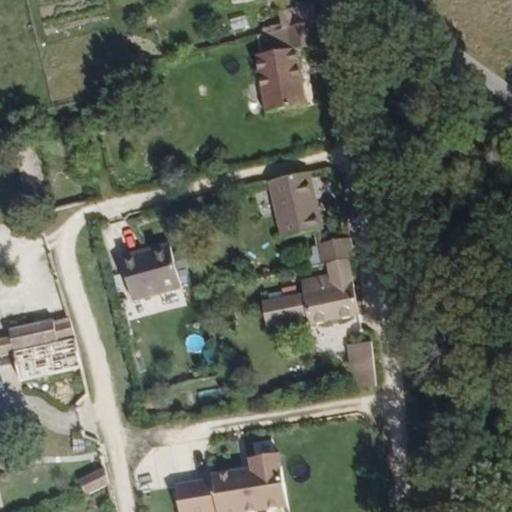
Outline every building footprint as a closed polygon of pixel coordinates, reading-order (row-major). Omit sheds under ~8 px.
[(295,27),(328,19),(324,3),(291,10),(295,27)] [(286,111),(323,101),(311,48),(334,43),(328,19),(295,27),(300,49),(272,55),(286,111)] [(296,235),(336,225),(329,196),(325,196),(319,170),(281,179),(296,235)] [(330,254),(359,246),(356,228),(325,236),(330,254)] [(141,299),(189,287),(179,247),(164,250),(166,255),(133,263),(141,299)] [(317,316),(365,305),(357,249),(336,254),(337,266),(319,271),(321,284),(272,296),(278,320),(315,310),(317,316)] [(131,258),(133,263),(166,255),(164,250),(131,258)] [(10,348),(14,361),(58,350),(77,346),(73,330),(54,335),(52,327),(9,338),(10,348)] [(353,343),(373,338),(372,333),(352,335),(353,343)] [(357,386),(380,381),(377,337),(373,338),(353,343),(357,386)] [(0,364),(14,361),(10,348),(0,350),(0,364)] [(249,442),(252,457),(276,454),(274,438),(249,442)] [(271,456),(242,462),(244,472),(205,480),(205,484),(169,491),(173,511),(260,511),(280,508),(271,456)] [(77,500),(101,488),(98,473),(70,485),(77,500)]
